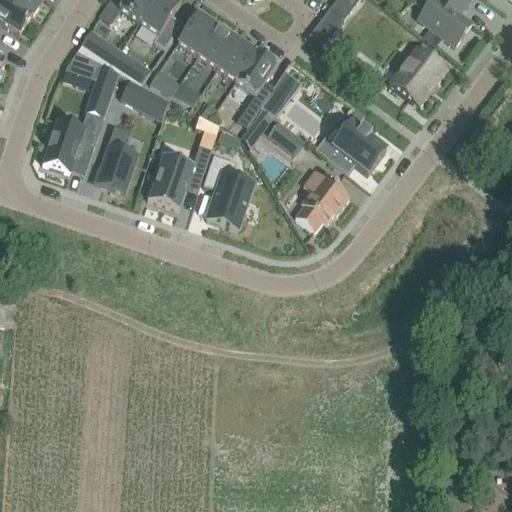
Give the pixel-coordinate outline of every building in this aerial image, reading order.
[(0,0),(31,21),(44,2),(40,0),(0,0)] [(0,0),(0,27),(18,40),(31,21),(0,0)] [(127,0),(113,0),(108,8),(139,28),(158,0),(128,0),(127,0)] [(169,0),(158,0),(139,28),(157,40),(153,47),(164,54),(182,28),(172,21),(181,8),(169,0)] [(418,24),(454,51),(471,28),(459,19),(469,5),(462,0),(439,0),(438,3),(435,1),(418,24)] [(321,54),(344,23),(330,12),(307,43),(321,54)] [(217,32),(196,18),(177,48),(197,62),(217,32)] [(217,32),(197,62),(216,74),(236,44),(217,32)] [(440,42),(429,34),(423,42),(434,50),(440,42)] [(120,57),(89,36),(81,50),(77,57),(108,74),(120,57)] [(258,57),(271,62),(277,43),(264,38),(258,57)] [(236,44),(216,74),(235,87),(234,87),(235,88),(256,57),(255,56),(255,57),(236,44)] [(388,89),(418,112),(446,76),(416,53),(388,89)] [(256,57),(235,88),(254,100),(248,110),(257,117),(260,113),(274,92),(265,86),(276,70),(256,57)] [(150,76),(139,69),(128,84),(130,85),(140,90),(150,76)] [(104,123),(118,79),(108,74),(101,70),(85,117),(104,123)] [(179,88),(159,74),(149,89),(171,100),(179,88)] [(284,76),(274,92),(260,113),(274,124),(301,88),(284,76)] [(169,106),(140,90),(130,85),(120,103),(162,126),(169,106)] [(179,88),(171,100),(192,111),(199,101),(179,88)] [(217,114),(208,108),(199,121),(209,126),(217,114)] [(341,121),(315,155),(347,179),(354,169),(367,179),(385,155),(370,143),(371,142),(361,134),(360,136),(341,121)] [(47,153),(42,169),(69,178),(79,148),(94,153),(99,138),(57,124),(51,141),(50,142),(51,142),(48,151),(47,151),(47,152),(47,153)] [(269,141),(294,160),(304,146),(279,127),(269,141)] [(95,187),(125,197),(138,158),(124,154),(129,137),(114,132),(95,187)] [(163,160),(148,205),(178,215),(188,185),(199,188),(210,154),(199,150),(192,169),(163,160)] [(210,160),(199,190),(213,195),(203,224),(234,234),(250,188),(227,181),(232,167),(210,160)] [(304,211),(296,222),(315,236),(323,225),(327,228),(335,218),(337,219),(350,201),(315,175),(304,190),(311,196),(301,209),(304,211)]
